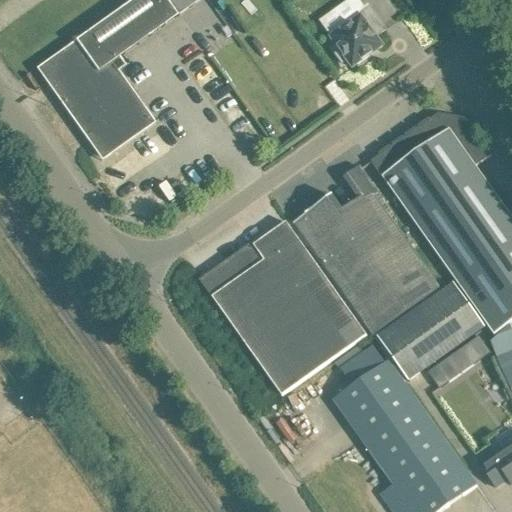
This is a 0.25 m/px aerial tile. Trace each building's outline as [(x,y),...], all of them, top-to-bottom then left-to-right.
[(162,0),(133,0),(36,70),(102,162),(154,124),(117,72),(125,67),(119,59),(176,18),(162,0)] [(344,24),(347,28),(332,39),(337,46),(332,50),(343,64),(347,61),(353,69),(383,47),(376,37),(386,31),(369,7),(344,24)] [(372,163),(459,286),(496,338),(511,325),(511,218),(476,167),(492,156),(466,120),(455,127),(447,126),(439,115),(372,163)] [(333,197),(294,225),(373,337),(440,290),(375,197),(379,194),(372,184),(360,168),(344,179),(359,201),(343,212),(345,214),(333,197)] [(255,248),(247,254),(244,250),(200,281),(283,397),(368,337),(287,223),(254,247),(255,248)] [(378,339),(409,382),(485,328),(454,285),(378,339)] [(511,326),(492,343),(500,363),(511,358),(511,326)] [(479,338),(463,350),(474,366),(490,354),(479,338)] [(395,486),(382,496),(393,511),(442,511),(478,487),(466,471),(389,363),(334,402),(395,486)] [(438,367),(429,374),(440,390),(450,383),(438,367)] [(511,445),(481,467),(496,489),(508,481),(511,486),(511,445)]
